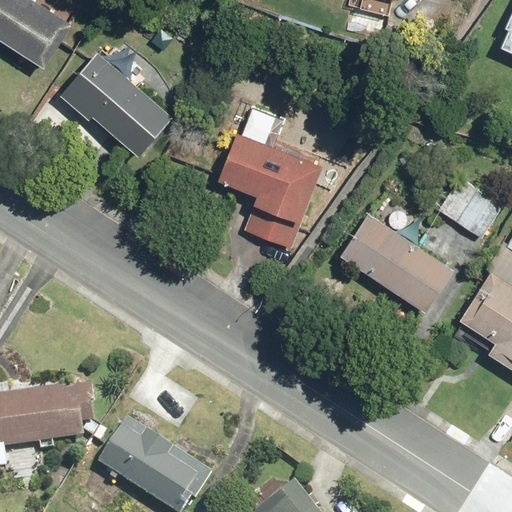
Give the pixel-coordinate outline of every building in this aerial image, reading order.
[(35,0),(0,0),(0,37),(41,68),(72,27),(35,0)] [(511,7),(496,47),(511,53),(511,7)] [(173,113),(100,47),(59,93),(87,118),(90,113),(137,154),(173,113)] [(241,130),(239,128),(217,178),(252,193),(239,231),(291,249),(303,215),(324,166),(274,144),(284,120),(253,105),(241,130)] [(463,172),(437,207),(483,241),(509,206),(463,172)] [(368,208),(339,252),(425,310),(455,266),(368,208)] [(511,287),(490,272),(459,316),(459,317),(494,342),(488,350),(511,366),(511,287)] [(0,465),(7,465),(5,445),(84,437),(83,424),(97,423),(92,375),(0,385),(0,465)] [(129,414),(98,460),(173,511),(184,511),(212,472),(129,414)] [(318,511),(293,481),(251,511),(318,511)]
